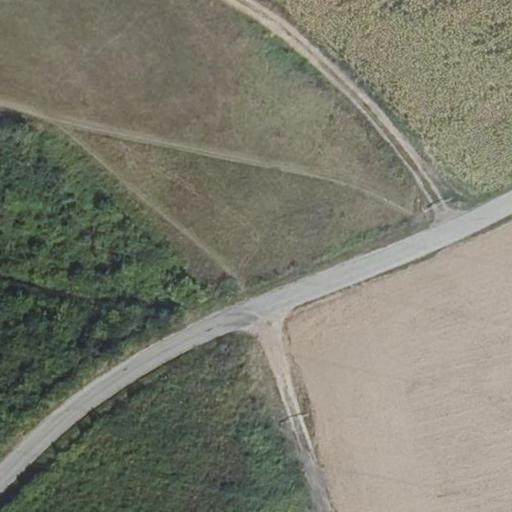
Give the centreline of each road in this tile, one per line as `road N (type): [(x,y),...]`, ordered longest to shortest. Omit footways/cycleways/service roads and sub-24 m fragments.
road 1 (unclassified): [(0,477),(110,379),(456,231),(511,199)]
road 2 (track): [(237,0),(274,21),(364,106),(405,151),(456,231)]
road 3 (track): [(0,271),(261,308)]
road 4 (track): [(328,511),(261,308)]
